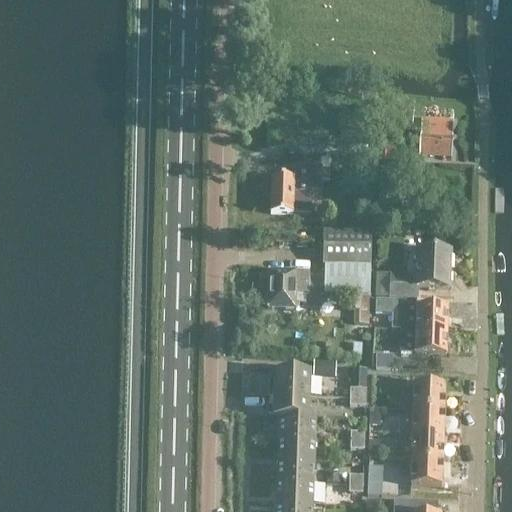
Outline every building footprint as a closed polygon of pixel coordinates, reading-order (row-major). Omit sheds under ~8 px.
[(412,126),(414,106),(379,104),(378,124),(412,126)] [(451,161),(453,124),(422,122),(419,159),(451,161)] [(349,156),(337,156),(338,170),(350,170),(349,156)] [(322,184),(322,170),(294,169),(294,181),(272,181),(271,217),(311,218),(311,195),(321,196),(322,184)] [(370,269),(371,237),(323,236),(322,268),(370,269)] [(448,292),(450,255),(418,254),(417,278),(377,276),(376,299),(417,301),(417,291),(448,292)] [(308,299),(309,274),(269,274),(268,312),(296,313),(296,298),(308,299)] [(348,298),(348,313),(354,313),(354,327),(369,328),(369,314),(370,299),(348,298)] [(447,334),(448,310),(401,309),(400,332),(447,334)] [(399,356),(446,358),(447,334),(400,332),(399,356)] [(376,358),(376,371),(392,371),(392,358),(376,358)] [(314,365),(313,379),(335,380),(335,366),(314,365)] [(357,389),(368,389),(367,370),(356,371),(357,389)] [(269,398),(309,399),(310,377),(274,376),(274,383),(269,382),(269,398)] [(413,413),(444,414),(445,388),(414,387),(413,413)] [(349,401),(365,401),(365,393),(349,392),(349,401)] [(273,420),(315,421),(308,420),(309,399),(269,398),(268,413),(273,414),(273,420)] [(364,410),(365,401),(349,401),(349,409),(364,410)] [(369,411),(369,428),(379,428),(380,412),(369,411)] [(444,414),(413,413),(412,438),(443,439),(444,414)] [(279,442),(314,443),(315,421),(273,420),(273,421),(280,421),(279,442)] [(350,444),(364,445),(364,436),(350,435),(350,444)] [(443,439),(412,438),(411,463),(442,464),(443,439)] [(314,465),(314,443),(279,442),(278,464),(314,465)] [(363,453),(364,445),(350,444),(349,452),(363,453)] [(378,461),(379,444),(368,444),(368,460),(378,461)] [(442,464),(411,463),(411,489),(442,489),(442,464)] [(314,465),(278,464),(277,485),(313,486),(314,465)] [(349,487),(362,488),(363,479),(349,479),(349,487)] [(367,498),(384,498),(384,483),(367,483),(367,498)] [(313,486),(277,485),(277,507),(312,508),(313,486)] [(362,488),(349,487),(348,496),(362,496),(362,488)] [(366,503),(365,511),(378,511),(379,504),(366,503)]
